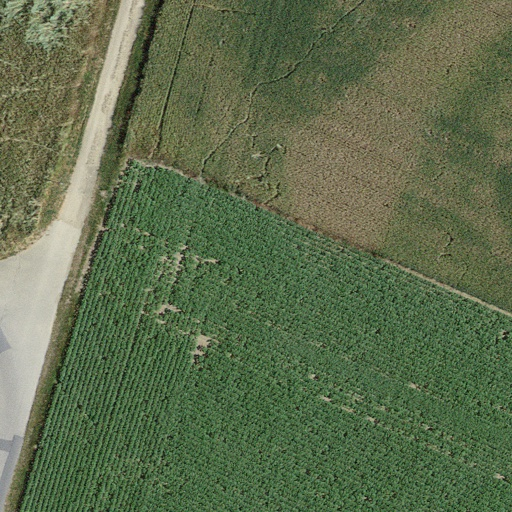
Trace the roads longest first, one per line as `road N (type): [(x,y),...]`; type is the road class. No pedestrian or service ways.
road 1 (track): [(139,0),(23,362)]
road 2 (residential): [(0,477),(23,362),(0,313)]
